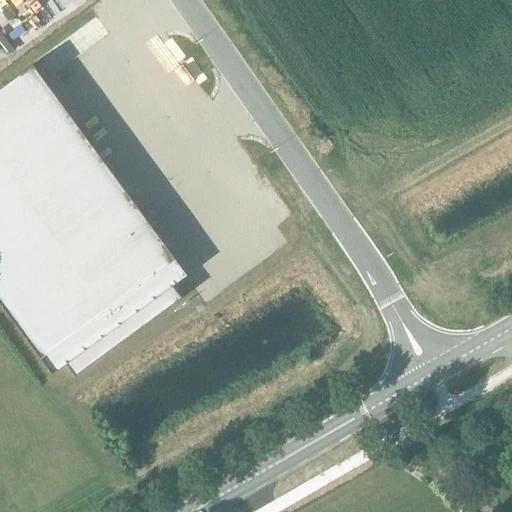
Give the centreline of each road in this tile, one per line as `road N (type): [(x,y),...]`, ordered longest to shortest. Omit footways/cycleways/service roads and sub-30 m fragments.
road 1 (unclassified): [(442,374),(182,0)]
road 2 (secondary): [(201,511),(442,374)]
